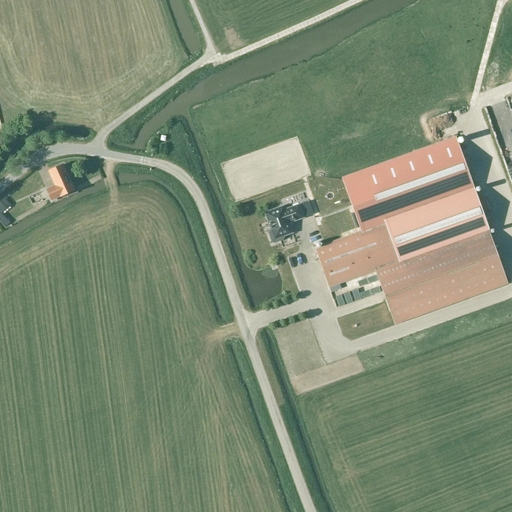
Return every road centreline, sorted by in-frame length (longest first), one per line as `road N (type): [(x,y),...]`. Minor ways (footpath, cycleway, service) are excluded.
road 1 (unclassified): [(310,511),(198,196),(176,171),(151,161)]
road 2 (unclassified): [(0,187),(59,150),(151,161)]
